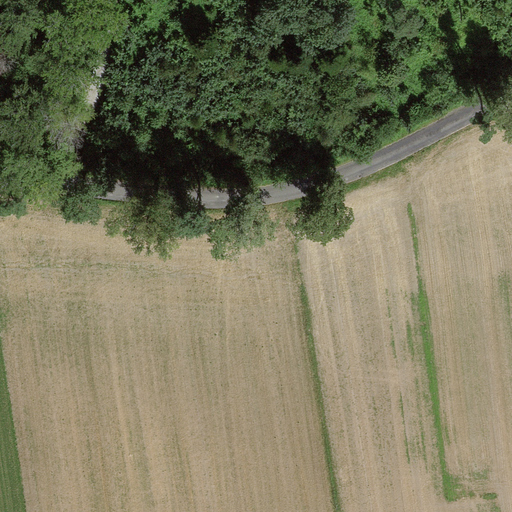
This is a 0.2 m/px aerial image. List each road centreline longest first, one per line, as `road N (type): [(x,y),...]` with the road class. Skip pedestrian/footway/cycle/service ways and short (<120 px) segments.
road 1 (unclassified): [(0,182),(223,202),(336,178),(511,90)]
road 2 (track): [(59,187),(107,39),(108,0)]
